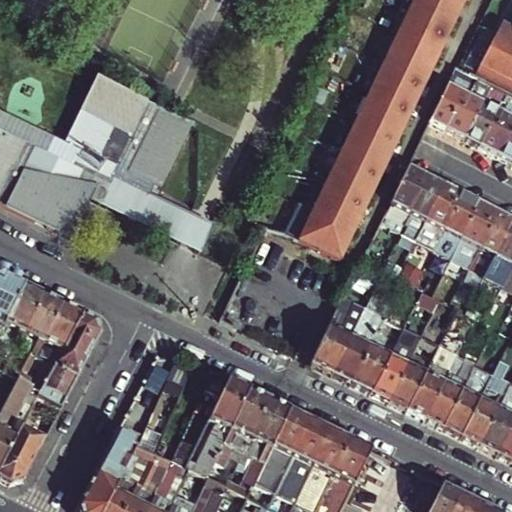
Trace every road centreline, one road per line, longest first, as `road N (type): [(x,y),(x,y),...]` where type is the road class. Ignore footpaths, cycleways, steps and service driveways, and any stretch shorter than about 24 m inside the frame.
road 1 (residential): [(511,496),(143,317)]
road 2 (residential): [(39,511),(143,317)]
road 3 (residential): [(143,317),(0,246)]
